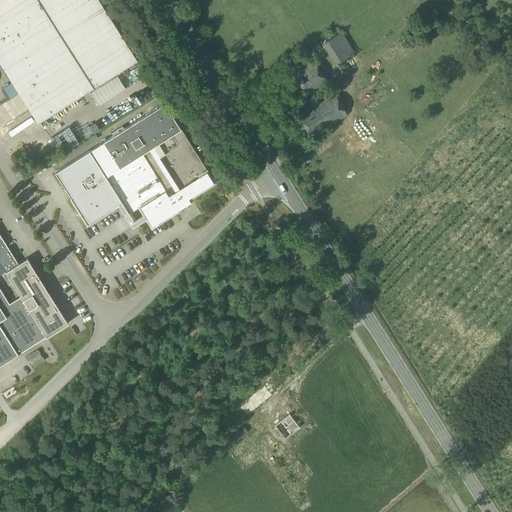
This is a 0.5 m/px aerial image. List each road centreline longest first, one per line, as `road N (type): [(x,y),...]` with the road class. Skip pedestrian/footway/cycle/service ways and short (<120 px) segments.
road 1 (secondary): [(487,511),(275,174)]
road 2 (unclassified): [(110,325),(275,174)]
road 3 (secondary): [(275,174),(165,0)]
road 4 (unclassified): [(110,325),(0,153)]
road 5 (unclassified): [(0,437),(110,325)]
